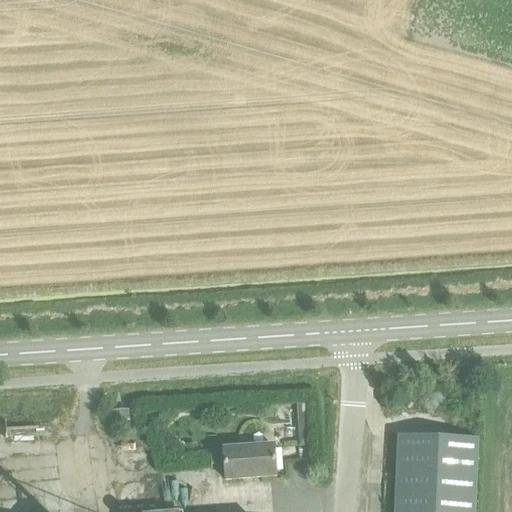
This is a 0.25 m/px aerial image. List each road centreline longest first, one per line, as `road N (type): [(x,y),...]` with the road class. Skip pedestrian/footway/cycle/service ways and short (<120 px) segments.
road 1 (secondary): [(350,329),(0,354)]
road 2 (unclassified): [(341,511),(350,329)]
road 3 (secondary): [(511,319),(350,329)]
